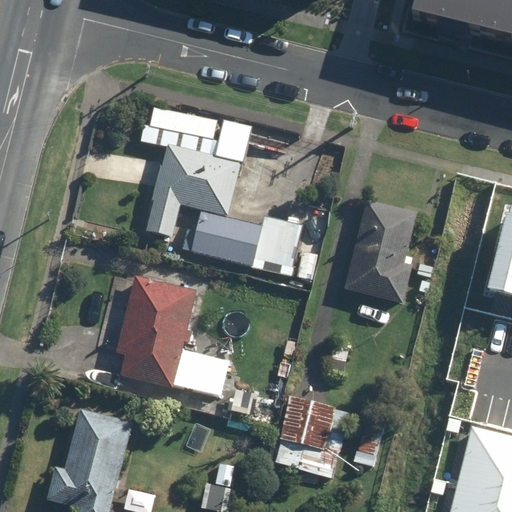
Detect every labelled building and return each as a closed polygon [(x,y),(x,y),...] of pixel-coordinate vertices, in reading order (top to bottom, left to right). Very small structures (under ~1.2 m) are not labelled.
[(511,0),(417,0),(414,14),(511,39),(511,0)] [(183,208),(233,220),(246,161),(171,143),(150,234),(176,240),(183,208)] [(363,248),(429,263),(448,181),(383,165),(363,248)] [(511,213),(505,212),(487,287),(511,292),(511,213)] [(200,217),(193,256),(260,268),(267,228),(200,217)] [(60,332),(126,347),(145,265),(80,249),(60,332)] [(339,349),(405,365),(424,282),(358,267),(339,349)] [(245,369),(186,356),(178,392),(174,410),(233,423),(235,416),(245,369)] [(267,373),(245,369),(235,416),(276,425),(290,362),(270,358),(267,373)] [(313,451),(379,466),(398,384),(332,368),(313,451)] [(60,470),(51,505),(78,511),(113,511),(136,427),(85,414),(70,473),(60,470)] [(511,511),(511,429),(476,420),(450,511),(511,511)] [(295,511),(364,511),(373,478),(307,463),(295,511)] [(230,511),(232,489),(205,486),(203,511),(204,511),(230,511)]
